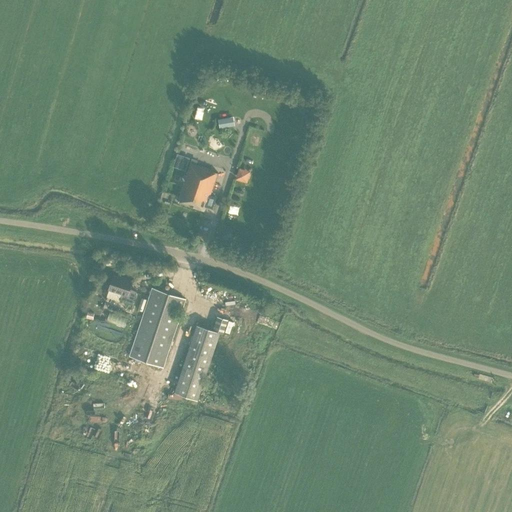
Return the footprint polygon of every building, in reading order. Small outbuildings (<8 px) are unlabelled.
[(218,119),(219,128),(231,126),(229,117),(218,119)] [(184,170),(186,164),(175,160),(173,166),(184,170)] [(210,170),(192,164),(179,202),(204,211),(207,203),(213,205),(217,195),(210,193),(217,174),(210,172),(210,170)] [(173,195),(165,192),(161,203),(170,205),(173,195)] [(75,219),(70,218),(71,212),(55,210),(54,215),(60,216),(59,222),(74,224),(75,219)] [(132,281),(113,275),(108,289),(109,290),(107,297),(119,301),(120,300),(132,304),(136,291),(129,289),(132,281)] [(185,299),(152,288),(130,356),(163,367),(185,299)] [(228,297),(226,304),(240,307),(242,300),(228,297)] [(99,311),(105,313),(108,305),(102,303),(99,311)] [(108,312),(105,319),(122,325),(125,318),(108,312)] [(212,330),(220,333),(222,333),(227,320),(216,317),(212,330)] [(197,400),(220,333),(212,330),(196,325),(174,392),(197,400)] [(131,465),(144,469),(146,463),(132,459),(131,465)]
